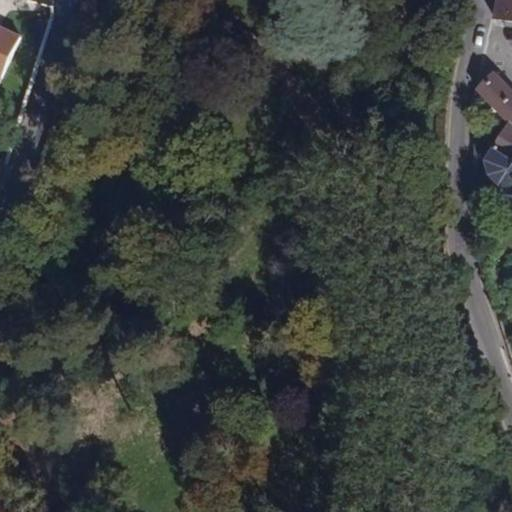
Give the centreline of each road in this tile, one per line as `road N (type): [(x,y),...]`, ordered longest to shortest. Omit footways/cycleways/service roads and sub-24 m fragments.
road 1 (tertiary): [(511,413),(461,249),(458,122),(475,30)]
road 2 (residential): [(0,233),(64,38),(65,0)]
